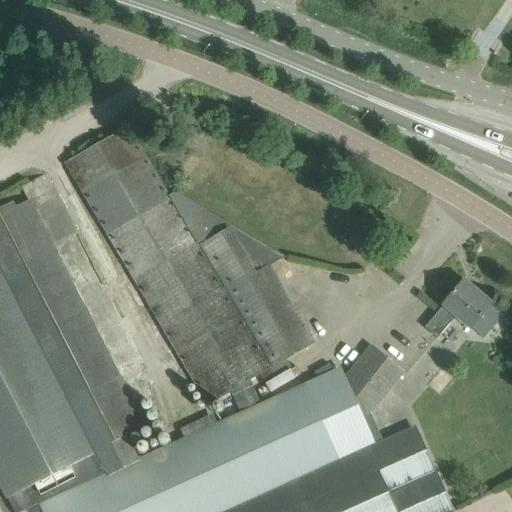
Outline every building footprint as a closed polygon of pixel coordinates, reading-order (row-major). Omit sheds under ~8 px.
[(65,164),(210,408),(262,377),(265,382),(290,367),(287,362),(317,344),(271,268),(282,259),(283,257),(288,260),(289,259),(229,223),(228,224),(178,194),(169,196),(127,127),(65,164)] [(0,486),(6,499),(12,511),(24,511),(139,461),(126,435),(144,426),(29,201),(15,208),(13,204),(0,210),(0,486)] [(491,305),(464,281),(425,327),(437,337),(451,321),(455,317),(470,329),(491,305)] [(325,404),(358,431),(405,372),(371,346),(325,404)] [(139,461),(39,506),(41,511),(219,511),(338,458),(313,401),(306,385),(259,406),(241,414),(211,428),(207,419),(186,429),(190,438),(139,461)] [(451,511),(414,430),(233,511),(451,511)]
